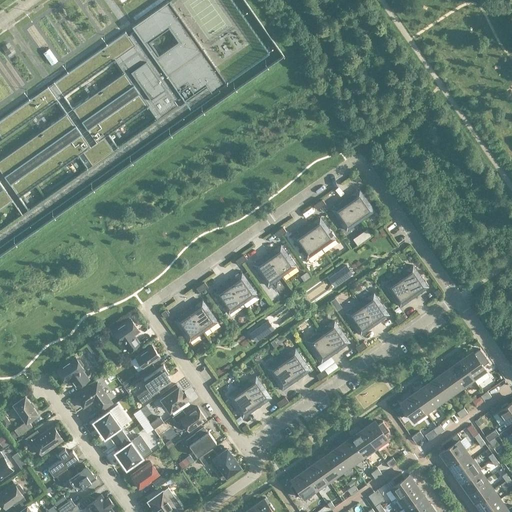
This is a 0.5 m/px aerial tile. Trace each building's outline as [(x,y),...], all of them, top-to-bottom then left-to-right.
[(54,81),(54,82),(48,86),(0,120),(0,140),(58,99),(67,112),(0,159),(0,169),(19,197),(78,155),(88,168),(118,147),(109,133),(149,105),(158,119),(178,105),(174,100),(181,96),(184,100),(212,81),(218,89),(227,83),(169,0),(132,26),(135,31),(129,35),(126,32),(55,82),(54,81)] [(50,49),(43,53),(52,66),(58,61),(50,49)] [(0,209),(13,201),(0,181),(0,209)] [(360,189),(346,199),(361,220),(375,210),(360,189)] [(361,220),(346,199),(332,209),(347,230),(361,220)] [(321,217),(306,227),(321,248),(335,238),(321,217)] [(321,248),(306,227),(292,237),(307,258),(321,248)] [(371,235),(367,229),(361,233),(365,240),(371,235)] [(281,245),(267,255),(282,276),(296,266),(281,245)] [(282,276),(267,255),(253,264),(268,286),(282,276)] [(335,286),(353,273),(347,265),(329,278),(335,286)] [(413,265),(399,275),(414,296),(428,286),(413,265)] [(242,272),(228,282),(243,303),(257,293),(242,272)] [(414,296),(399,275),(385,285),(400,306),(414,296)] [(310,300),(330,286),(326,281),(306,295),(310,300)] [(243,303),(228,282),(214,292),(229,313),(243,303)] [(374,293),(360,303),(375,324),(389,314),(374,293)] [(203,300),(189,310),(204,331),(218,321),(203,300)] [(375,324),(360,303),(346,313),(361,334),(375,324)] [(204,331),(189,310),(175,320),(190,341),(204,331)] [(139,331),(131,318),(112,331),(113,333),(114,333),(113,336),(117,341),(120,342),(121,343),(123,342),(129,351),(140,344),(142,343),(135,333),(139,331)] [(250,333),(256,341),(274,328),(268,320),(250,333)] [(335,320),(321,330),(336,352),(350,342),(335,320)] [(336,352),(321,330),(307,340),(322,361),(336,352)] [(155,368),(152,363),(160,357),(152,345),(136,357),(143,368),(138,371),(142,377),(155,368)] [(295,348),(281,358),(296,379),(310,369),(295,348)] [(476,357),(473,352),(461,360),(474,380),(487,371),(485,369),(480,362),(482,361),(478,356),(476,357)] [(89,380),(82,370),(84,369),(83,367),(83,364),(80,359),(77,359),(75,357),(57,370),(66,382),(71,378),(77,388),(89,380)] [(115,358),(109,363),(112,368),(119,363),(115,358)] [(296,379),(281,358),(267,368),(282,389),(296,379)] [(474,380),(461,360),(449,368),(461,386),(462,388),(474,380)] [(169,372),(164,364),(144,378),(150,387),(137,396),(143,404),(160,392),(156,387),(170,377),(167,373),(169,372)] [(461,386),(449,368),(437,377),(449,394),(461,386)] [(111,369),(106,372),(111,379),(115,376),(111,369)] [(256,376),(242,386),(257,407),(271,397),(256,376)] [(449,394),(437,377),(425,385),(438,403),(449,394)] [(112,403),(97,381),(76,396),(84,407),(94,400),(102,410),(112,403)] [(439,404),(438,403),(425,385),(414,393),(426,411),(427,413),(439,404)] [(257,407),(242,386),(228,396),(243,417),(257,407)] [(162,399),(170,410),(187,399),(186,397),(188,396),(185,391),(183,393),(179,387),(162,399)] [(426,411),(414,393),(401,402),(405,407),(403,408),(407,414),(409,412),(414,419),(426,411)] [(14,404),(26,421),(15,429),(19,435),(32,426),(28,421),(38,414),(33,406),(33,405),(32,406),(31,404),(32,404),(31,403),(25,396),(14,404)] [(480,405),(476,397),(471,400),(475,408),(480,405)] [(511,417),(511,401),(508,405),(507,403),(501,407),(502,408),(499,411),(506,421),(511,417)] [(119,404),(94,421),(105,438),(109,435),(114,441),(125,433),(121,427),(130,420),(119,404)] [(206,419),(198,406),(186,414),(182,409),(173,416),(177,422),(181,419),(189,431),(206,419)] [(499,411),(493,415),(500,425),(505,421),(499,411)] [(150,423),(154,429),(164,422),(160,416),(150,423)] [(378,424),(375,420),(363,429),(375,446),(376,446),(387,438),(385,434),(390,431),(383,421),(378,424)] [(156,429),(160,434),(165,431),(161,425),(156,429)] [(41,435),(37,430),(25,438),(29,444),(32,441),(42,455),(63,440),(53,426),(41,435)] [(196,433),(186,440),(197,456),(216,442),(209,431),(207,432),(204,427),(196,433)] [(375,446),(363,429),(351,437),(365,457),(377,448),(376,446),(375,446)] [(499,434),(496,429),(485,436),(489,441),(499,434)] [(9,439),(5,433),(0,436),(0,441),(2,444),(9,439)] [(126,435),(115,443),(119,449),(115,452),(127,468),(152,451),(140,434),(131,441),(126,435)] [(365,457),(351,437),(339,446),(353,465),(365,457)] [(453,443),(449,438),(443,443),(446,448),(441,452),(448,462),(465,450),(458,440),(453,443)] [(171,441),(166,444),(169,449),(174,445),(171,441)] [(353,465),(339,446),(328,454),(340,471),(340,472),(341,474),(353,465)] [(59,479),(69,472),(66,467),(78,458),(73,450),(72,450),(69,453),(65,448),(59,453),(62,458),(49,467),(48,467),(54,475),(55,474),(59,479)] [(227,476),(240,467),(227,449),(218,455),(213,448),(199,458),(205,465),(215,458),(221,467),(216,470),(222,479),(227,475),(227,476)] [(0,450),(0,479),(13,470),(4,457),(5,457),(0,451),(0,450)] [(472,459),(465,450),(448,462),(455,472),(472,460),(472,459)] [(340,471),(328,454),(316,462),(328,480),(329,479),(340,472),(340,471)] [(474,457),(472,459),(472,460),(455,472),(462,482),(479,469),(480,470),(482,469),(474,457)] [(186,458),(179,463),(183,469),(190,464),(186,458)] [(28,466),(25,461),(19,465),(22,469),(28,466)] [(160,474),(151,461),(131,475),(141,488),(152,480),(156,486),(167,477),(163,471),(160,474)] [(328,480),(316,462),(304,470),(318,490),(330,481),(329,479),(328,480)] [(69,479),(77,490),(97,476),(96,476),(94,477),(85,464),(85,465),(87,467),(69,479)] [(486,479),(480,470),(479,469),(462,482),(469,491),(486,479)] [(318,490),(304,470),(292,479),(295,483),(290,486),(297,496),(302,493),(306,498),(318,490)] [(403,478),(400,473),(393,478),(397,483),(391,487),(391,486),(389,488),(397,499),(399,497),(416,485),(409,474),(403,478)] [(186,479),(183,474),(178,477),(181,482),(186,479)] [(493,489),(486,479),(469,491),(476,501),(493,489)] [(16,486),(14,483),(0,492),(0,500),(6,508),(12,504),(14,504),(17,508),(27,501),(23,496),(24,496),(22,493),(23,492),(23,490),(20,485),(18,485),(16,486)] [(423,494),(416,485),(399,497),(405,506),(405,507),(423,494)] [(163,490),(149,500),(157,511),(178,511),(183,508),(168,487),(165,490),(163,491),(163,490)] [(367,494),(372,504),(382,499),(376,489),(367,494)] [(500,499),(493,489),(476,501),(483,511),(500,499)] [(105,500),(101,494),(93,500),(89,495),(78,503),(82,509),(87,506),(91,511),(113,511),(114,511),(110,506),(113,504),(109,497),(105,500)] [(418,511),(430,504),(423,494),(405,507),(405,506),(403,508),(406,511),(418,511)] [(54,502),(61,511),(65,511),(76,505),(71,498),(68,500),(64,496),(54,502)] [(268,504),(264,499),(254,506),(258,511),(273,511),(272,509),(273,508),(270,503),(268,504)] [(511,511),(511,505),(507,509),(500,499),(483,511),(511,511)]
